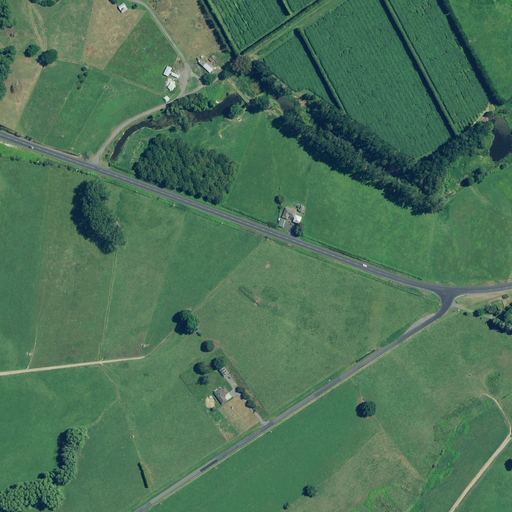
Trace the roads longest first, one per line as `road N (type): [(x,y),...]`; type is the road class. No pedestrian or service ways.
road 1 (tertiary): [(449,290),(410,283),(0,134)]
road 2 (unclassified): [(140,511),(437,317),(449,290)]
